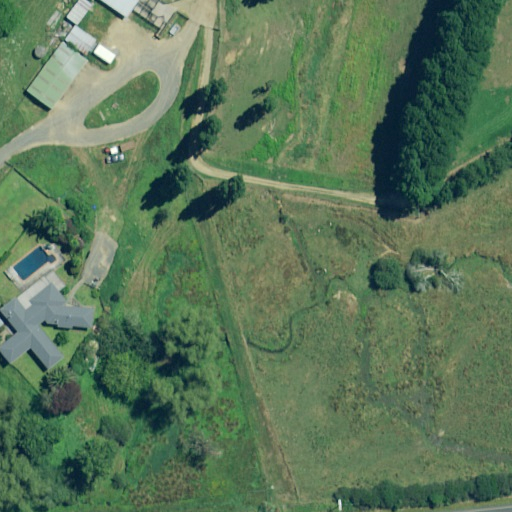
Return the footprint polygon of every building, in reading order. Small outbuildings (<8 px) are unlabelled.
[(93,5),(85,0),(80,0),(68,17),(78,25),(93,5)] [(139,0),(101,0),(127,18),(139,0)] [(96,40),(76,26),(66,41),(87,55),(96,40)] [(88,61),(63,43),(28,91),(53,109),(88,61)] [(31,350),(50,373),(66,359),(39,325),(44,321),(48,325),(57,325),(57,328),(73,330),(74,327),(91,329),(94,308),(68,305),(50,281),(31,298),(34,302),(26,309),(18,299),(1,313),(18,334),(0,348),(0,349),(12,365),(31,350)]
